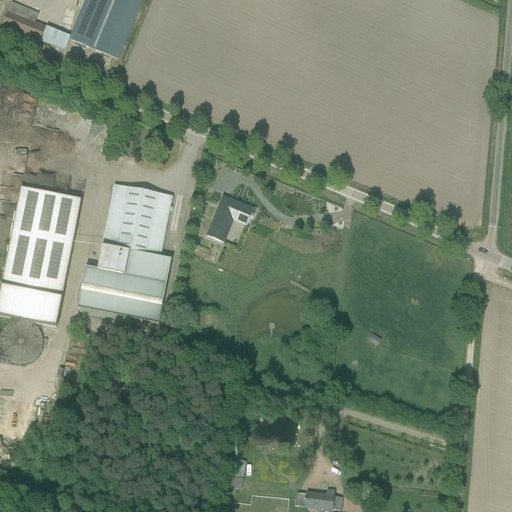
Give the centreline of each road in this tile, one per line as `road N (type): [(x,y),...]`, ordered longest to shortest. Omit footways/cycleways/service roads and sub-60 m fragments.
road 1 (secondary): [(489,256),(0,51)]
road 2 (track): [(458,511),(480,253)]
road 3 (unclassified): [(489,256),(511,0)]
